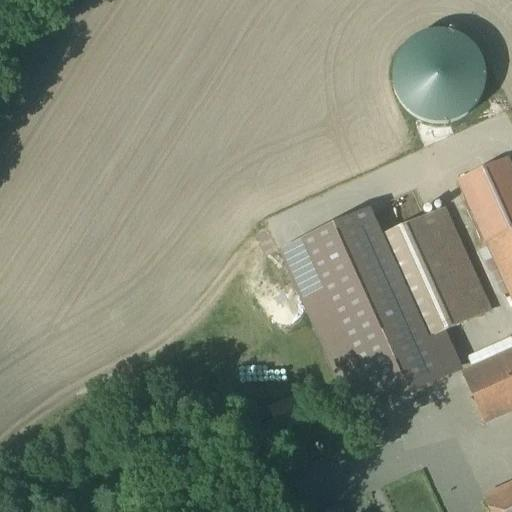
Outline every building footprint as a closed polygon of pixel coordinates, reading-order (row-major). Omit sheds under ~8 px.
[(444,124),(458,120),(468,113),(475,103),(480,91),(480,79),(477,67),(470,56),(462,49),(453,45),(442,43),(431,43),(421,47),(410,55),(402,67),(399,81),(401,95),(407,107),(417,117),(430,123),(444,124)] [(511,149),(510,145),(459,168),(511,284),(511,332),(458,357),(482,411),(511,397),(511,149)] [(494,295),(448,195),(382,225),(429,325),(494,295)] [(438,353),(366,199),(276,241),(348,395),(438,353)] [(511,511),(511,472),(474,489),(484,511),(511,511)]
